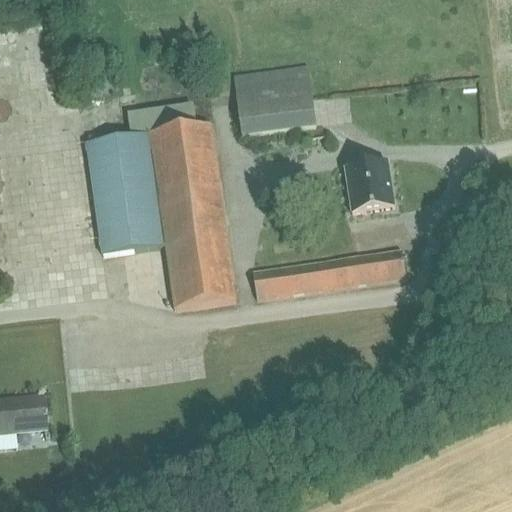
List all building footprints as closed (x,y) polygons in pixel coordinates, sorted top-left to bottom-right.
[(308,70),(297,72),(235,80),(243,141),(316,131),(308,70)] [(105,262),(167,252),(176,314),(236,306),(211,130),(198,132),(195,108),(129,118),(132,142),(87,149),(105,262)] [(389,167),(346,174),(353,218),(395,212),(389,167)] [(501,193),(485,195),(488,219),(504,217),(501,193)] [(407,283),(403,255),(254,277),(258,304),(407,283)] [(0,438),(46,434),(42,401),(0,405),(0,438)]
